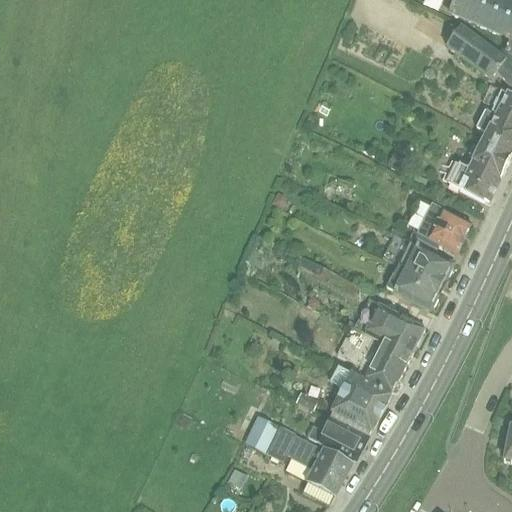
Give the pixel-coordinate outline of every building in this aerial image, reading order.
[(511,55),(511,0),(511,4),(500,0),(454,0),(448,15),(511,41),(506,53),(511,55)] [(511,89),(511,71),(508,64),(461,30),(447,50),(490,82),(496,74),(511,90),(511,89)] [(484,140),(511,153),(511,96),(507,94),(501,93),(490,116),(486,114),(477,131),(486,136),(484,140)] [(488,207),(511,159),(511,153),(484,140),(479,150),(472,147),(468,157),(474,160),(469,171),(459,167),(448,186),(459,191),(458,192),(488,207)] [(404,161),(399,172),(410,178),(416,167),(404,161)] [(272,206),(283,212),(287,206),(284,198),(278,195),(272,206)] [(449,252),(456,256),(471,227),(431,207),(416,237),(448,253),(449,252)] [(399,269),(442,290),(453,267),(410,246),(399,269)] [(442,290),(399,269),(387,293),(430,314),(442,290)] [(348,334),(406,364),(422,331),(378,310),(379,309),(368,303),(353,332),(350,330),(348,334)] [(390,397),(406,364),(348,334),(336,357),(356,368),(351,377),(390,397)] [(343,392),(332,415),(370,435),(390,399),(339,372),(331,386),(343,392)] [(295,407),(313,415),(318,404),(301,395),(295,407)] [(244,447),(266,458),(280,431),(258,420),(244,447)] [(331,423),(325,435),(313,429),(308,440),(320,445),(319,447),(354,463),(367,440),(331,423)] [(307,484),(334,498),(350,466),(280,433),(269,455),(282,462),(284,458),(313,473),(307,484)]
